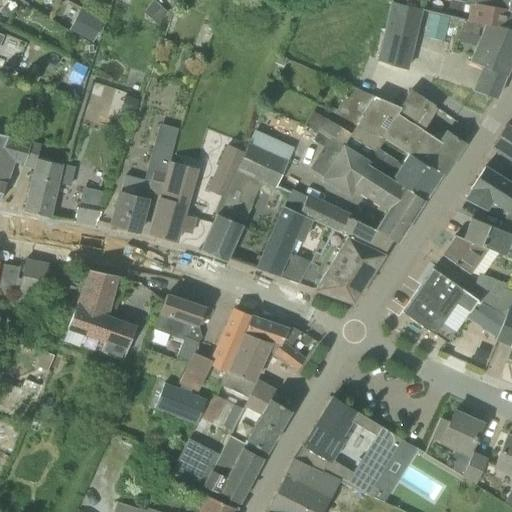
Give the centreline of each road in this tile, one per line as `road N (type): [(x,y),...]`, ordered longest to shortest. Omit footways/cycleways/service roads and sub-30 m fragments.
road 1 (residential): [(353,332),(162,258),(0,228)]
road 2 (residential): [(353,332),(511,94)]
road 3 (residential): [(247,511),(353,332)]
road 4 (residential): [(511,406),(353,332)]
